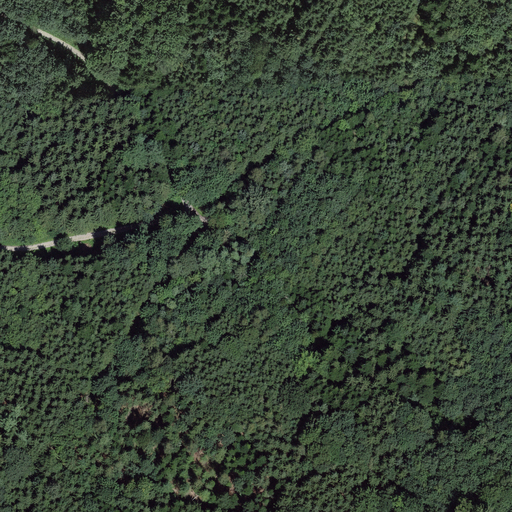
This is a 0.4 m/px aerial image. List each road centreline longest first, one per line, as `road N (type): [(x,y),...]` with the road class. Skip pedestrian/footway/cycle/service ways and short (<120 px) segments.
road 1 (track): [(511,456),(320,354),(250,251),(193,215),(114,87),(75,51),(0,14)]
road 2 (track): [(35,511),(41,459),(210,510),(459,427),(511,399)]
road 3 (track): [(395,100),(295,140),(193,215),(0,254)]
road 4 (track): [(0,454),(41,459),(191,247),(215,228)]
road 5 (track): [(511,20),(473,60),(410,0)]
